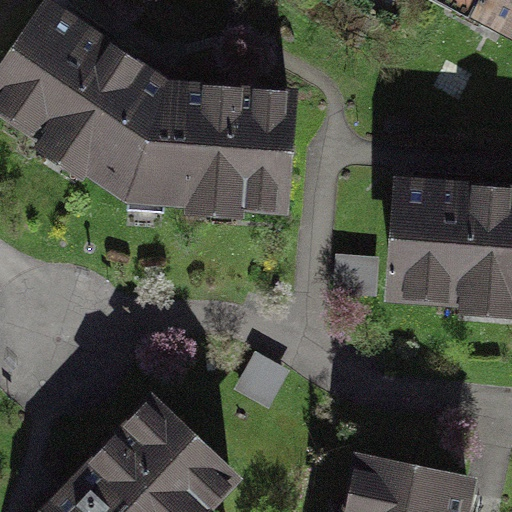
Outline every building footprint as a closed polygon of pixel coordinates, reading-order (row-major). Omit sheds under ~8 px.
[(511,0),(468,0),(482,7),(478,14),(511,31),(511,0)] [(288,99),(166,89),(142,72),(49,10),(0,81),(0,107),(47,139),(53,131),(92,158),(87,166),(129,195),(192,199),(193,190),(240,194),(239,203),(281,206),(288,99)] [(511,193),(402,185),(394,294),(465,299),(465,289),(511,292),(511,193)] [(231,478),(152,404),(49,511),(184,511),(195,501),(202,508),(231,478)] [(461,511),(467,484),(361,462),(350,511),(461,511)]
